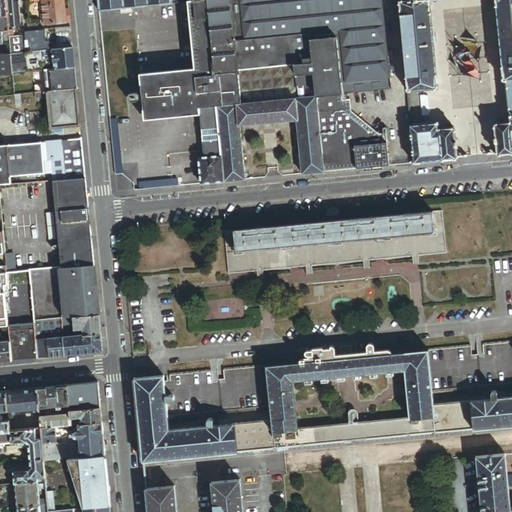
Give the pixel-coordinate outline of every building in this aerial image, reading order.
[(6,0),(0,0),(0,17),(8,17),(8,16),(6,0)] [(20,23),(18,0),(6,0),(8,16),(8,17),(9,24),(20,23)] [(65,9),(64,0),(41,0),(44,21),(44,24),(67,22),(65,9)] [(173,4),(172,0),(98,0),(100,12),(173,4)] [(206,0),(204,0),(194,1),(189,2),(195,69),(196,75),(198,74),(213,72),(213,69),(206,0)] [(230,33),(227,0),(206,0),(213,69),(234,67),(233,52),(230,33)] [(227,0),(230,33),(267,29),(304,25),(306,44),(311,44),(310,37),(335,35),(335,32),(385,27),(382,3),(378,3),(378,0),(227,0)] [(406,0),(398,1),(407,91),(422,90),(436,88),(438,88),(428,0),(406,0)] [(511,79),(511,0),(494,0),(503,80),(506,80),(511,79)] [(9,24),(8,17),(0,17),(0,32),(2,33),(10,32),(9,30),(9,27),(9,24)] [(269,48),(306,44),(304,25),(267,29),(269,48)] [(73,47),(71,27),(56,28),(58,49),(73,47)] [(391,89),(385,27),(335,32),(335,35),(342,94),(391,89)] [(233,52),(269,48),(267,29),(230,33),(233,52)] [(31,48),(44,47),(44,42),(46,42),(45,30),(28,32),(26,35),(27,41),(30,41),(31,48)] [(10,32),(2,33),(3,44),(4,55),(12,54),(11,37),(10,35),(10,32)] [(25,52),(24,35),(11,37),(12,54),(25,52)] [(315,87),(316,96),(342,94),(335,35),(310,37),(311,44),(313,63),(315,87)] [(313,63),(311,44),(306,44),(269,48),(233,52),(234,67),(237,67),(237,70),(294,65),(313,63)] [(75,67),(73,47),(58,49),(52,50),(54,65),(54,70),(75,67)] [(54,65),(52,50),(25,53),(12,54),(13,74),(43,71),(43,66),(54,65)] [(13,74),(12,54),(4,55),(0,55),(0,61),(1,75),(13,74)] [(315,87),(313,63),(294,65),(295,75),(298,75),(299,89),(315,87)] [(294,65),(237,70),(237,73),(229,74),(230,86),(226,87),(227,105),(238,104),(295,98),(297,98),(295,75),(294,65)] [(75,68),(75,67),(54,70),(43,71),(45,92),(48,91),(77,88),(75,68)] [(234,67),(213,69),(213,72),(213,74),(213,75),(229,74),(237,73),(237,70),(237,67),(234,67)] [(195,69),(140,74),(143,119),(199,114),(196,76),(196,75),(195,69)] [(209,156),(221,155),(217,106),(227,105),(226,87),(230,86),(229,74),(213,75),(213,74),(196,76),(199,114),(203,151),(208,150),(209,156)] [(81,125),(77,88),(48,91),(49,96),(52,128),(81,125)] [(437,100),(436,88),(422,90),(423,99),(423,101),(437,100)] [(416,101),(416,100),(423,99),(422,90),(407,91),(408,102),(416,101)] [(136,92),(135,92),(130,93),(131,102),(136,101),(138,100),(139,98),(139,96),(138,94),(137,93),(136,92)] [(324,172),(389,165),(386,134),(378,134),(351,111),(350,99),(342,100),(342,94),(316,96),(324,172)] [(303,174),(324,172),(316,96),(297,98),(295,98),(297,120),(303,174)] [(273,123),(297,120),(295,98),(238,104),(240,126),(264,123),(264,124),(269,124),(273,123)] [(224,182),(246,180),(240,126),(238,104),(227,105),(217,106),(221,155),(224,182)] [(511,115),(510,116),(510,122),(495,124),(493,125),(496,154),(498,155),(511,153),(511,115)] [(117,120),(111,120),(117,176),(123,175),(117,120)] [(414,163),(456,159),(457,157),(454,128),(439,130),(438,123),(411,125),(414,163)] [(86,178),(82,138),(61,140),(65,180),(86,178)] [(65,180),(61,140),(51,141),(52,161),(53,173),(54,181),(65,180)] [(7,146),(10,177),(46,173),(43,142),(7,146)] [(47,142),(43,142),(46,173),(46,174),(53,173),(52,161),(49,161),(47,142)] [(0,185),(11,184),(10,177),(7,146),(0,146),(0,185)] [(201,184),(224,182),(221,155),(209,156),(203,157),(198,157),(201,184)] [(10,177),(11,184),(46,181),(46,174),(46,173),(10,177)] [(94,265),(86,178),(65,180),(54,181),(53,181),(61,268),(94,265)] [(177,185),(176,178),(133,183),(134,189),(177,185)] [(444,211),(434,212),(436,232),(237,252),(235,232),(225,233),(229,275),(414,256),(420,256),(448,253),(444,211)] [(436,232),(434,212),(235,232),(237,252),(436,232)] [(99,315),(94,265),(61,268),(65,318),(73,317),(99,315)] [(61,268),(57,268),(62,318),(65,318),(61,268)] [(33,307),(32,291),(20,292),(22,308),(33,307)] [(248,321),(245,299),(200,303),(203,325),(248,321)] [(103,352),(99,315),(73,317),(74,321),(75,330),(83,329),(84,335),(69,336),(64,337),(65,355),(103,352)] [(65,318),(62,318),(63,329),(64,337),(69,336),(68,325),(70,322),(71,322),(74,321),(73,317),(65,318)] [(63,329),(62,318),(35,321),(35,324),(36,331),(41,331),(63,329)] [(36,331),(35,324),(25,324),(26,329),(20,330),(19,325),(10,326),(10,329),(11,341),(11,344),(37,341),(36,340),(36,331)] [(50,357),(65,355),(64,337),(49,338),(50,357)] [(38,358),(50,357),(49,338),(42,339),(36,340),(37,341),(38,358)] [(0,361),(13,360),(11,344),(11,341),(2,342),(0,341),(0,361)] [(38,358),(37,341),(11,344),(13,360),(38,358)] [(511,382),(511,342),(483,346),(484,359),(470,360),(469,347),(428,351),(431,375),(433,391),(511,382)] [(321,362),(333,360),(332,356),(335,356),(335,349),(333,347),(331,346),(331,348),(325,348),(325,347),(312,348),(313,349),(309,350),(309,348),(300,348),(298,351),(298,353),(299,364),(301,364),(305,363),(317,362),(321,362)] [(340,348),(341,355),(352,354),(351,347),(340,348)] [(332,356),(333,360),(391,355),(391,350),(352,354),(341,355),(335,356),(332,356)] [(431,375),(428,351),(391,355),(333,360),(321,362),(317,362),(305,363),(301,364),(299,364),(267,367),(271,407),(272,420),(275,449),(344,442),(367,440),(365,424),(365,423),(360,423),(360,424),(359,424),(358,423),(351,424),(351,425),(349,425),(349,424),(343,425),(344,426),(342,426),(342,425),(335,425),(333,426),(326,426),(324,426),(318,427),(316,427),(310,428),(303,429),(298,429),(298,424),(297,418),(297,411),(295,411),(295,409),(297,409),(296,403),(294,403),(294,401),(296,401),(295,395),(294,387),(294,382),(298,382),(400,372),(405,371),(406,376),(406,377),(431,375)] [(165,382),(168,417),(271,407),(267,367),(228,371),(229,384),(215,385),(214,372),(170,376),(171,382),(165,382)] [(511,397),(507,398),(491,399),(457,402),(449,403),(434,404),(433,391),(431,375),(406,377),(406,383),(407,390),(408,390),(408,391),(407,391),(408,398),(409,398),(409,400),(408,400),(408,406),(409,413),(410,418),(405,419),(398,419),(392,420),(390,420),(384,421),(382,421),(375,422),(373,422),(367,422),(367,423),(365,424),(367,440),(452,431),(460,430),(511,425),(511,397)] [(136,379),(144,461),(186,457),(195,456),(238,452),(235,424),(211,426),(200,427),(170,430),(168,417),(165,382),(164,376),(136,379)] [(98,382),(68,385),(69,396),(74,396),(79,396),(79,405),(80,410),(101,408),(98,382)] [(69,396),(68,385),(37,388),(39,408),(43,408),(57,406),(62,406),(66,406),(70,405),(70,404),(69,396)] [(491,396),(491,399),(507,398),(506,392),(497,393),(497,390),(494,389),(491,389),(490,390),(489,391),(489,394),(489,395),(489,396),(490,396),(491,396)] [(9,411),(7,391),(0,391),(0,411),(0,412),(9,411)] [(102,422),(101,408),(80,410),(70,411),(71,415),(71,418),(78,418),(83,420),(83,424),(102,422)] [(10,420),(9,411),(0,412),(0,411),(0,414),(2,414),(2,415),(3,415),(4,416),(4,417),(4,418),(4,419),(4,420),(3,420),(3,421),(2,421),(10,420)] [(0,432),(11,431),(10,420),(2,421),(3,421),(3,420),(4,420),(4,419),(4,418),(4,417),(4,416),(3,415),(2,415),(2,414),(0,414),(0,432)] [(71,418),(71,415),(67,415),(44,417),(40,417),(41,428),(56,427),(72,425),(71,418)] [(200,427),(211,426),(211,424),(213,423),(214,421),(214,420),(213,419),(212,417),(210,417),(208,418),(208,419),(207,421),(200,422),(200,427)] [(275,449),(272,420),(235,424),(238,452),(251,451),(259,450),(275,449)] [(104,436),(102,422),(83,424),(79,425),(80,432),(75,432),(74,433),(74,434),(74,435),(74,436),(75,438),(76,438),(79,438),(82,438),(104,436)] [(57,442),(56,427),(41,428),(42,439),(43,444),(54,443),(57,442)] [(37,440),(36,429),(26,430),(11,431),(12,443),(19,442),(26,442),(29,444),(29,447),(30,450),(31,461),(44,459),(43,450),(43,444),(42,439),(37,440)] [(0,444),(12,443),(11,431),(0,432),(0,444)] [(104,441),(104,436),(82,438),(83,444),(88,443),(104,441)] [(106,455),(104,441),(88,443),(89,457),(106,455)] [(89,457),(88,443),(83,444),(83,446),(80,447),(81,458),(89,457)] [(44,459),(44,461),(72,458),(78,458),(77,447),(70,448),(62,448),(59,451),(55,449),(43,450),(44,459)] [(107,470),(106,455),(89,457),(81,458),(78,458),(72,458),(73,469),(77,473),(107,470)] [(477,457),(482,511),(511,511),(511,508),(505,455),(477,457)] [(72,458),(44,461),(45,475),(46,476),(55,475),(54,470),(72,468),(73,469),(72,458)] [(45,475),(44,461),(44,459),(31,461),(31,466),(32,469),(27,472),(15,473),(16,484),(41,482),(40,475),(45,475)] [(73,471),(73,469),(72,468),(54,470),(55,475),(46,476),(46,478),(46,481),(47,487),(47,492),(54,491),(54,493),(78,491),(77,488),(72,471),(73,471)] [(109,488),(107,470),(77,473),(73,469),(73,471),(72,471),(77,488),(81,487),(81,490),(109,488)] [(41,482),(16,484),(18,508),(40,506),(40,498),(39,488),(47,487),(46,481),(43,482),(41,482)] [(146,490),(148,511),(243,511),(240,481),(212,484),(214,511),(177,511),(175,487),(168,488),(168,493),(163,494),(163,488),(146,490)] [(111,506),(109,488),(81,490),(82,496),(84,496),(86,508),(89,508),(111,506)] [(78,491),(54,493),(55,498),(56,511),(79,509),(84,509),(86,508),(84,496),(82,496),(80,497),(78,491)] [(48,498),(40,498),(40,506),(48,505),(48,498)] [(55,498),(48,498),(48,505),(49,510),(49,511),(56,511),(55,498)]
